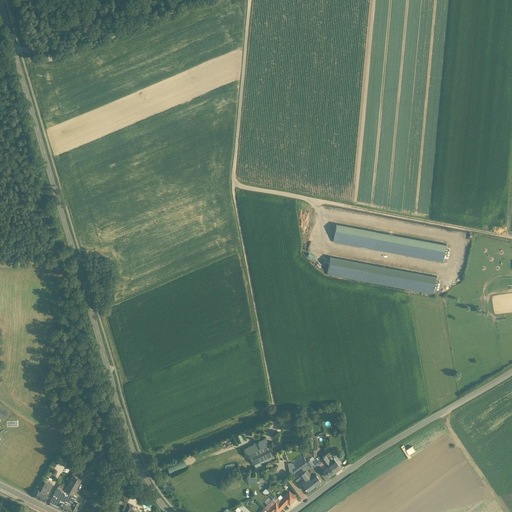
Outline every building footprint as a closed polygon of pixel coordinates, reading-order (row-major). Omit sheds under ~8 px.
[(336,223),(333,241),(443,262),(447,243),(336,223)] [(330,255),(327,274),(434,294),(437,275),(330,255)] [(329,409),(321,410),(322,419),(327,418),(327,415),(329,414),(329,409)] [(292,413),(281,415),(283,425),(294,422),(292,413)] [(272,441),(253,451),(260,465),(280,454),(277,439),(272,441)] [(320,453),(321,454),(323,456),(326,454),(329,452),(327,448),(320,453)] [(321,454),(317,457),(317,456),(314,458),(318,463),(321,461),(324,464),(326,464),(326,465),(328,464),(323,456),(321,454)] [(184,458),(167,466),(171,473),(187,465),(184,458)] [(304,458),(295,465),(298,469),(295,471),(296,474),(299,477),(301,480),(303,482),(302,482),(308,490),(314,485),(304,471),(301,467),(305,464),(305,462),(304,458)] [(309,458),(305,462),(305,464),(301,467),(304,471),(306,469),(307,469),(313,464),(311,460),(309,458)] [(330,462),(328,464),(334,471),(340,466),(335,459),(330,462)] [(298,469),(295,465),(295,464),(294,464),(294,463),(293,462),(292,462),(290,461),(289,461),(288,462),(290,472),(295,471),(298,469)] [(334,471),(328,464),(326,465),(322,468),(327,475),(334,471)] [(307,469),(306,469),(304,471),(314,485),(321,480),(315,473),(311,476),(310,475),(311,475),(307,469)] [(66,510),(70,500),(73,502),(74,501),(75,500),(77,496),(73,495),(81,479),(72,474),(66,486),(64,490),(58,487),(57,486),(49,502),(66,510)] [(44,501),(48,493),(53,484),(43,479),(35,496),(44,501)] [(92,482),(89,486),(100,490),(102,486),(92,482)] [(295,497),(289,491),(283,497),(280,500),(284,504),(287,501),(289,503),(295,497)] [(94,495),(89,507),(92,508),(96,501),(102,503),(104,499),(94,495)] [(124,507),(126,508),(128,503),(127,502),(121,499),(117,497),(115,500),(125,504),(124,507)] [(73,502),(70,500),(66,510),(69,511),(76,511),(78,509),(77,508),(79,502),(75,500),(74,501),(73,502)] [(276,501),(275,501),(269,507),(269,508),(267,510),(269,511),(272,511),(273,511),(274,511),(277,511),(282,507),(284,504),(280,500),(278,503),(276,501)] [(136,511),(131,509),(132,505),(128,503),(126,508),(125,511),(123,511),(136,511)] [(241,503),(238,506),(245,511),(250,511),(251,511),(241,503)]
